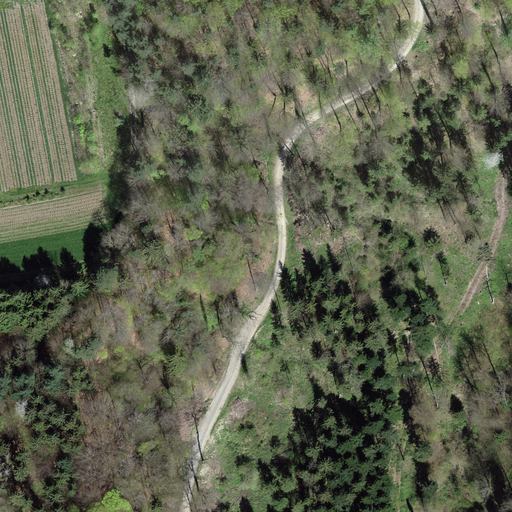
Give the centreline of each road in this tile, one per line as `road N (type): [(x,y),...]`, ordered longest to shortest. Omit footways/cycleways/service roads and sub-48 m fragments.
road 1 (track): [(421,0),(414,40),(385,73),(300,122),(283,145),(274,294),(195,456),(185,511)]
road 2 (track): [(397,511),(412,400),(497,236),(511,129)]
road 3 (track): [(104,0),(133,100),(128,173)]
